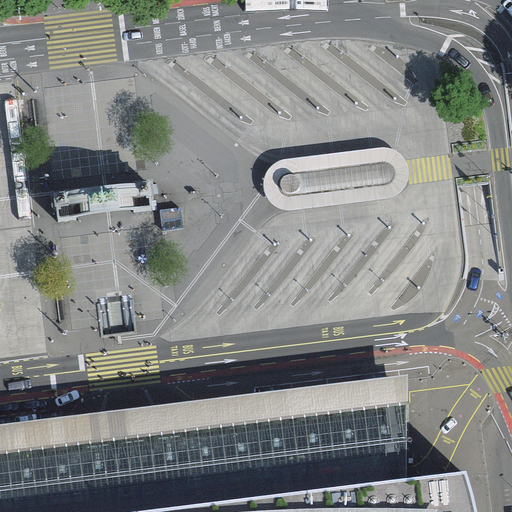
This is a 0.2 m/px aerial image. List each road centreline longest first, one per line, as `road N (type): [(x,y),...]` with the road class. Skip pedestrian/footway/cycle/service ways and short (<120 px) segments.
road 1 (unclassified): [(0,381),(406,331),(473,339)]
road 2 (unclassified): [(350,9),(0,52)]
road 3 (unclassified): [(511,226),(485,85),(444,49),(350,9)]
